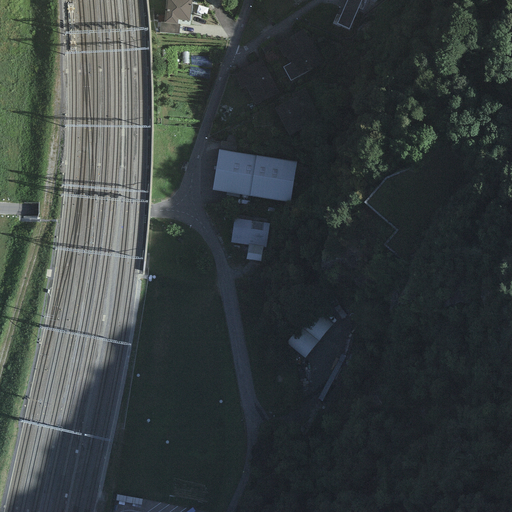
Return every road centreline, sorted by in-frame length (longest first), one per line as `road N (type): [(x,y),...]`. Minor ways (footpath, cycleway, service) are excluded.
road 1 (residential): [(230,52),(187,204),(149,211)]
road 2 (unclassified): [(0,209),(149,211)]
